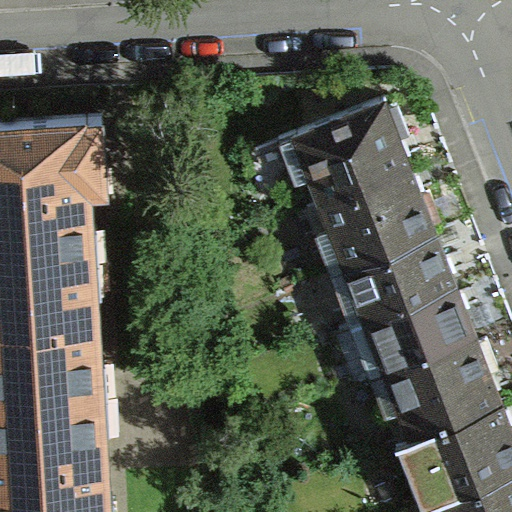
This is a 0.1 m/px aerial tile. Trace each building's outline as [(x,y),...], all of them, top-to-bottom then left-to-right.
[(320,196),(321,195),(409,161),(410,160),(400,133),(408,130),(402,112),(396,99),(388,102),(384,92),(278,133),(295,177),(310,172),(320,196)] [(101,112),(0,118),(0,255),(98,249),(96,216),(90,217),(88,185),(106,183),(101,112)] [(417,181),(409,161),(321,195),(331,221),(316,226),(331,266),(346,260),(434,226),(431,218),(440,214),(428,186),(420,189),(417,181)] [(346,260),(366,312),(454,278),(440,242),(434,226),(346,260)] [(0,392),(107,385),(104,350),(99,350),(95,285),(100,285),(98,249),(0,255),(0,392)] [(460,293),(454,278),(366,312),(386,363),(474,329),(460,293)] [(401,403),(411,429),(499,395),(488,366),(497,363),(491,348),(486,334),(477,337),(474,329),(386,363),(371,369),(387,409),(401,403)] [(0,511),(114,511),(113,486),(107,486),(103,421),(109,421),(107,385),(0,392),(0,511)] [(422,500),(437,494),(511,465),(511,422),(510,423),(506,412),(499,395),(411,429),(396,435),(422,500)] [(511,511),(511,465),(437,494),(443,511),(511,511)]
